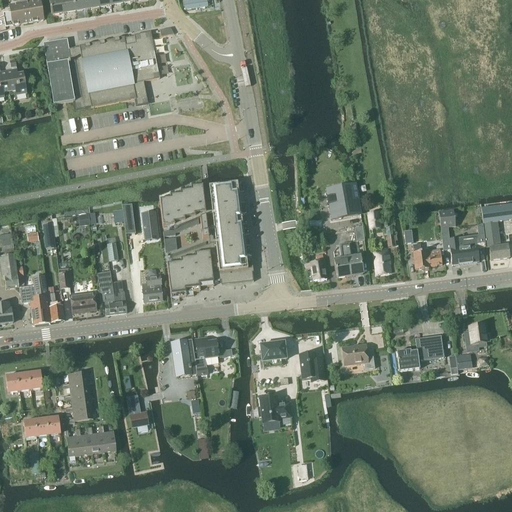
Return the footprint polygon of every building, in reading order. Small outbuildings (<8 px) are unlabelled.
[(51,16),(64,14),(61,0),(49,2),(51,16)] [(62,0),(61,0),(64,14),(75,12),(73,0),(62,0)] [(85,0),(73,0),(75,12),(87,10),(85,0)] [(85,0),(87,10),(99,8),(97,0),(85,0)] [(208,7),(206,0),(200,0),(184,3),(185,11),(208,7)] [(40,1),(24,4),(28,24),(39,22),(39,20),(43,19),(40,1)] [(10,13),(4,14),(6,28),(20,25),(19,24),(24,23),(24,25),(28,24),(24,4),(9,6),(10,13)] [(170,29),(160,31),(161,38),(174,35),(170,29)] [(75,102),(74,102),(76,111),(91,108),(91,109),(136,100),(137,107),(148,105),(144,83),(160,80),(151,33),(134,36),(134,37),(124,39),(124,38),(79,47),(79,48),(69,50),(71,61),(75,60),(82,99),(75,100),(75,102)] [(71,61),(69,50),(69,48),(67,40),(43,44),(47,66),(53,106),(74,102),(75,102),(75,100),(82,99),(75,60),(71,61)] [(6,73),(9,92),(15,91),(16,95),(26,94),(23,74),(17,75),(15,62),(10,63),(12,72),(6,73)] [(9,92),(6,73),(0,74),(0,98),(4,98),(3,93),(9,92)] [(170,201),(160,202),(163,228),(174,226),(174,224),(185,223),(184,220),(195,218),(195,217),(205,215),(206,217),(200,219),(203,239),(208,239),(210,252),(195,254),(195,258),(181,259),(181,263),(167,265),(171,295),(186,294),(185,290),(200,289),(200,285),(214,284),(213,280),(220,279),(221,283),(221,286),(253,283),(252,273),(253,273),(242,183),(209,187),(209,191),(206,191),(203,192),(202,188),(191,189),(191,192),(180,193),(181,197),(170,198),(170,201)] [(356,185),(326,190),(331,221),(362,216),(361,215),(356,185)] [(310,195),(312,207),(319,206),(317,193),(310,195)] [(483,226),(485,247),(486,249),(489,249),(491,262),(509,259),(507,246),(501,247),(498,223),(511,220),(511,212),(511,205),(481,209),(483,226)] [(485,247),(483,226),(477,227),(478,237),(449,240),(448,229),(455,228),(453,211),(438,213),(443,252),(450,251),(452,267),(479,263),(477,248),(485,247)] [(379,212),(368,214),(370,231),(381,229),(379,212)] [(156,213),(141,214),(145,242),(159,241),(156,213)] [(89,215),(78,217),(80,227),(90,226),(89,215)] [(51,221),(53,236),(59,236),(58,224),(62,223),(62,220),(51,221)] [(175,231),(163,232),(164,238),(175,237),(175,234),(199,225),(198,220),(175,229),(175,231)] [(52,225),(44,226),(46,244),(54,243),(52,225)] [(357,242),(365,241),(363,227),(355,228),(357,242)] [(392,228),(386,229),(387,237),(386,238),(388,248),(396,247),(394,236),(393,237),(392,228)] [(37,233),(27,234),(28,243),(34,242),(34,244),(37,243),(37,242),(38,242),(37,233)] [(176,239),(164,240),(166,254),(177,250),(176,239)] [(114,240),(105,242),(109,262),(118,261),(116,246),(116,245),(115,245),(114,240)] [(206,243),(170,256),(170,261),(206,247),(206,243)] [(350,244),(345,245),(350,277),(363,275),(360,256),(352,257),(350,244)] [(337,279),(350,277),(345,245),(340,246),(342,259),(334,261),(337,279)] [(421,246),(412,247),(416,271),(428,270),(428,268),(442,266),(440,251),(427,253),(427,252),(422,252),(421,246)] [(376,276),(391,274),(388,250),(373,252),(376,276)] [(15,256),(0,257),(0,265),(2,278),(4,278),(6,291),(19,289),(15,256)] [(326,281),(322,256),(316,257),(317,263),(305,265),(306,271),(311,270),(313,283),(326,281)] [(68,273),(59,275),(61,290),(71,289),(68,273)] [(110,273),(97,275),(100,302),(102,302),(102,304),(105,303),(107,316),(116,315),(113,288),(112,284),(110,273)] [(23,277),(17,276),(21,305),(29,304),(30,311),(32,327),(51,324),(50,317),(45,278),(33,279),(34,288),(24,289),(23,277)] [(147,286),(142,286),(143,291),(144,304),(162,302),(161,289),(158,289),(158,286),(161,286),(160,277),(146,279),(147,286)] [(112,284),(113,288),(116,315),(126,314),(124,298),(123,294),(121,283),(112,284)] [(96,312),(94,295),(94,293),(70,296),(72,316),(83,314),(83,313),(96,312)] [(53,302),(49,303),(52,324),(64,322),(62,307),(61,307),(61,305),(56,305),(55,302),(53,302)] [(9,305),(1,306),(0,306),(0,325),(13,324),(11,310),(9,310),(9,305)] [(484,336),(483,327),(469,328),(470,334),(464,334),(467,354),(478,352),(478,349),(486,348),(487,343),(490,343),(489,336),(484,336)] [(444,359),(441,337),(415,341),(416,352),(410,353),(410,351),(396,353),(399,373),(419,370),(418,363),(444,359)] [(202,340),(195,341),(198,361),(196,361),(196,369),(206,368),(205,361),(218,359),(216,343),(203,345),(202,340)] [(175,344),(172,345),(172,347),(173,347),(173,345),(175,345),(176,353),(173,354),(176,371),(189,369),(189,370),(196,369),(196,376),(197,375),(192,344),(187,345),(186,343),(175,344)] [(284,344),(261,346),(263,363),(281,361),(286,361),(284,344)] [(367,359),(365,347),(342,350),(345,368),(364,365),(365,371),(374,370),(373,358),(367,359)] [(314,355),(299,357),(302,381),(311,379),(311,383),(324,382),(322,365),(316,366),(314,355)] [(470,356),(457,357),(458,370),(472,369),(470,356)] [(455,357),(449,358),(451,375),(458,375),(456,358),(455,357)] [(206,368),(196,369),(197,376),(208,375),(207,368),(206,368)] [(28,375),(30,392),(42,390),(40,373),(28,375)] [(63,391),(70,390),(70,389),(88,387),(86,373),(68,376),(69,385),(62,386),(63,391)] [(18,393),(30,392),(28,375),(16,377),(18,393)] [(7,395),(18,393),(16,377),(6,378),(7,395)] [(71,397),(59,399),(59,401),(64,401),(64,402),(72,401),(71,401),(89,398),(88,387),(70,389),(70,390),(71,397)] [(73,413),(91,410),(89,398),(71,401),(72,401),(73,409),(65,410),(66,414),(73,413)] [(261,409),(258,409),(259,419),(262,418),(263,424),(279,422),(279,420),(291,419),(289,405),(277,406),(276,399),(260,401),(261,409)] [(73,413),(74,420),(67,421),(67,426),(74,425),(74,423),(93,421),(91,410),(73,413)] [(146,413),(130,416),(132,429),(149,427),(146,413)] [(45,420),(48,437),(60,435),(58,418),(45,420)] [(36,438),(48,437),(45,420),(34,422),(36,438)] [(25,440),(36,438),(34,422),(23,423),(25,440)] [(101,428),(104,454),(116,453),(113,433),(104,435),(103,427),(101,428)] [(92,456),(104,454),(101,428),(99,428),(100,435),(92,436),(91,429),(88,430),(92,456)] [(80,457),(92,456),(88,430),(87,430),(88,437),(80,438),(79,431),(77,431),(80,457)] [(68,459),(80,457),(77,431),(75,431),(76,438),(69,439),(68,432),(64,433),(65,440),(66,440),(68,459)] [(37,454),(30,455),(32,475),(36,475),(37,479),(41,479),(40,474),(39,474),(37,454)] [(51,465),(52,483),(60,482),(58,464),(51,465)] [(306,466),(297,467),(299,482),(305,482),(308,481),(306,466)]
